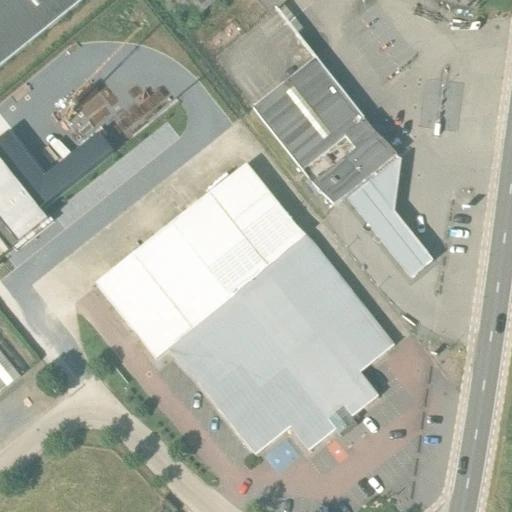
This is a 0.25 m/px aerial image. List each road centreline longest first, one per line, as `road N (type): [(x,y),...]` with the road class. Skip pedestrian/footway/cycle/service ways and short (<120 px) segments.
road 1 (secondary): [(511,184),(463,511)]
road 2 (unclassified): [(209,511),(130,430),(93,410),(54,426),(0,470)]
road 3 (unknown): [(420,117),(370,84),(331,3)]
road 4 (unknown): [(509,57),(439,71),(425,84),(420,117)]
